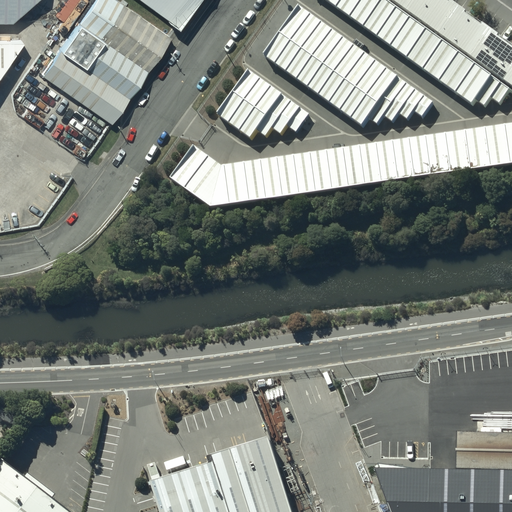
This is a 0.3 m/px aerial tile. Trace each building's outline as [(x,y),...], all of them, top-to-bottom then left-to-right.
[(0,0),(0,24),(11,24),(30,0),(0,0)] [(79,0),(58,0),(56,4),(72,15),(82,2),(79,0)] [(172,42),(115,0),(97,0),(81,23),(149,74),(172,42)] [(197,0),(138,0),(177,29),(197,0)] [(510,92),(379,0),(323,0),(473,106),(476,101),(485,108),(491,99),(500,106),(510,92)] [(511,49),(442,0),(387,0),(511,89),(511,49)] [(300,9),(265,58),(363,127),(368,119),(377,125),(384,117),(393,123),(399,115),(408,122),(414,114),(423,120),(434,104),(300,9)] [(127,102),(149,74),(81,23),(59,52),(127,102)] [(0,71),(23,39),(0,39),(0,71)] [(127,102),(59,52),(43,74),(111,124),(127,102)] [(250,73),(217,118),(251,142),(258,133),(266,139),(273,130),(281,136),(288,127),(296,133),(309,116),(250,73)] [(511,126),(222,168),(195,149),(171,182),(211,211),(511,167),(511,126)] [(352,393),(345,374),(337,377),(344,396),(352,393)] [(304,406),(299,387),(292,389),(297,408),(304,406)] [(147,478),(158,511),(267,511),(290,503),(264,428),(203,449),(206,458),(147,478)] [(511,511),(511,441),(445,440),(443,511),(511,511)] [(293,511),(290,503),(267,511),(293,511)]
